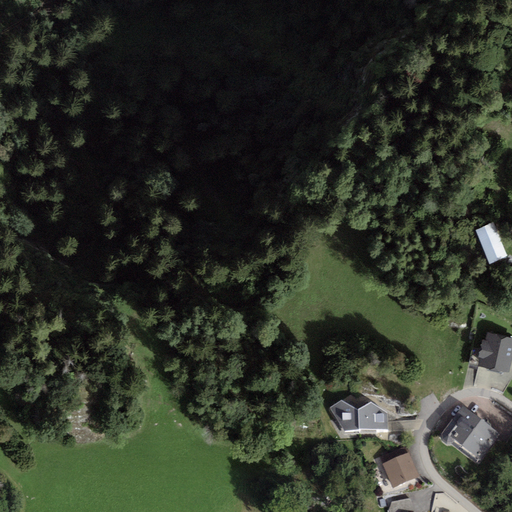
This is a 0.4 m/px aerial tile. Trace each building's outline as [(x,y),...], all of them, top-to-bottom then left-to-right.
[(496,224),(476,231),(488,263),(508,256),(496,224)] [(511,353),(511,335),(488,329),(486,337),(483,337),(479,355),(482,356),(480,362),(508,369),(511,353)] [(342,403),(330,409),(345,433),(388,431),(387,415),(371,405),(359,413),(342,403)] [(491,438),(470,421),(451,444),(473,461),(491,438)] [(410,459),(384,469),(393,493),(419,483),(410,459)]
